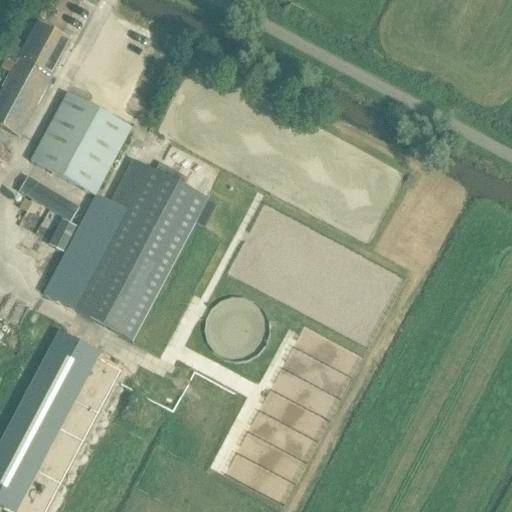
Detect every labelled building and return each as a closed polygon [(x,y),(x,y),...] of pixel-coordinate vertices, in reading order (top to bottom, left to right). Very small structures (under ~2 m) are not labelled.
[(0,72),(8,77),(0,93),(0,130),(19,140),(69,46),(35,28),(20,56),(15,53),(19,46),(12,42),(8,49),(6,48),(0,60),(0,63),(4,65),(0,72)] [(30,165),(95,199),(131,131),(67,97),(30,165)] [(58,306),(132,345),(207,203),(133,164),(58,306)] [(25,183),(19,194),(71,225),(77,214),(25,183)] [(23,207),(19,213),(25,217),(29,211),(23,207)] [(65,223),(51,249),(62,255),(75,229),(65,223)] [(0,511),(1,511),(14,511),(88,372),(98,353),(62,334),(52,352),(0,451),(0,511)]
